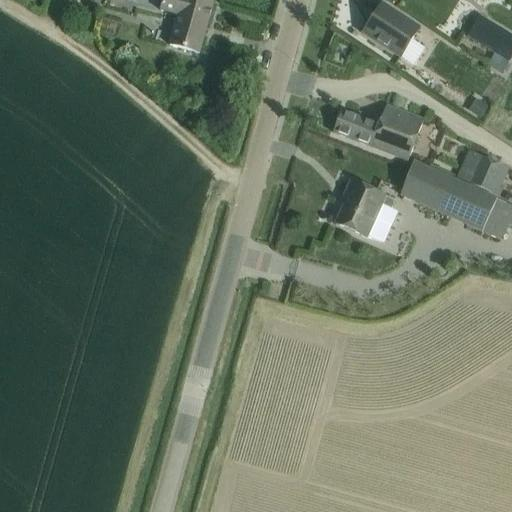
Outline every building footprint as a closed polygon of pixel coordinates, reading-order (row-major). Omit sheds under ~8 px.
[(198,55),(213,4),(199,0),(163,0),(160,13),(178,17),(169,47),(198,55)] [(399,58),(419,28),(382,4),(362,34),(399,58)] [(511,56),(511,54),(511,36),(479,16),(471,29),(500,48),(499,49),(511,56)] [(496,55),(499,49),(500,48),(471,29),(466,36),(479,44),(496,55)] [(407,162),(422,122),(385,107),(378,125),(341,112),(333,134),(369,147),(369,148),(407,162)] [(481,158),(469,185),(496,196),(508,169),(481,158)] [(511,228),(511,208),(455,182),(412,164),(400,196),(418,203),(500,241),(507,227),(511,228)] [(390,209),(394,201),(350,181),(344,195),(347,197),(335,224),(366,238),(380,205),(390,209)]
